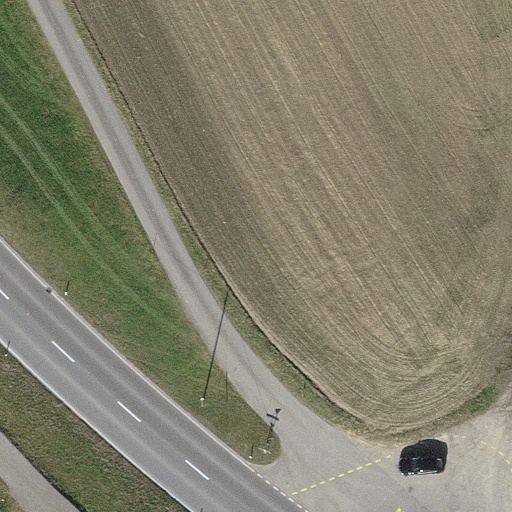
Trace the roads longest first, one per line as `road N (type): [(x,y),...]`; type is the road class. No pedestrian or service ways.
road 1 (unclassified): [(383,511),(220,340),(49,0)]
road 2 (primary): [(0,286),(44,334),(252,511)]
